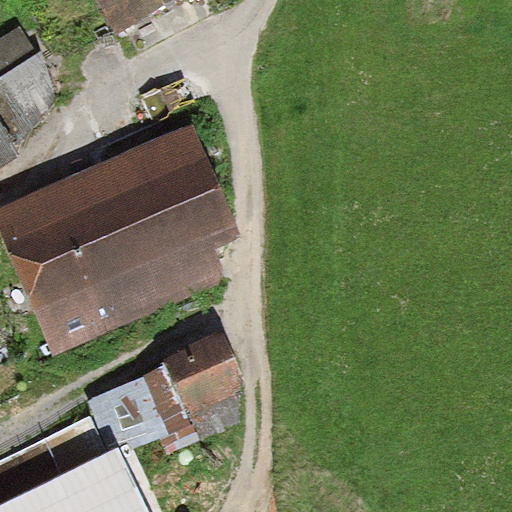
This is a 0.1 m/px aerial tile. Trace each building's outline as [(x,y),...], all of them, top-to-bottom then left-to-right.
[(93,0),(110,32),(170,0),(93,0)] [(56,97),(12,39),(0,45),(0,168),(24,154),(56,97)] [(227,234),(185,128),(0,201),(0,252),(40,353),(223,281),(207,241),(227,234)] [(240,389),(216,337),(152,367),(177,419),(240,389)] [(0,511),(141,511),(114,456),(0,511)]
